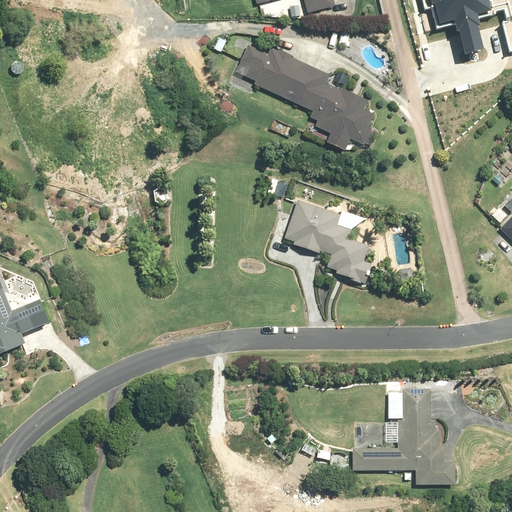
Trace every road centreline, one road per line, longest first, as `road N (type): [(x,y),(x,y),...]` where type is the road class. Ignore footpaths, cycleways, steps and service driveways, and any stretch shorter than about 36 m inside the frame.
road 1 (residential): [(0,463),(84,392),(154,357),(220,342),(421,338),(511,324)]
road 2 (unknown): [(419,118),(308,47)]
